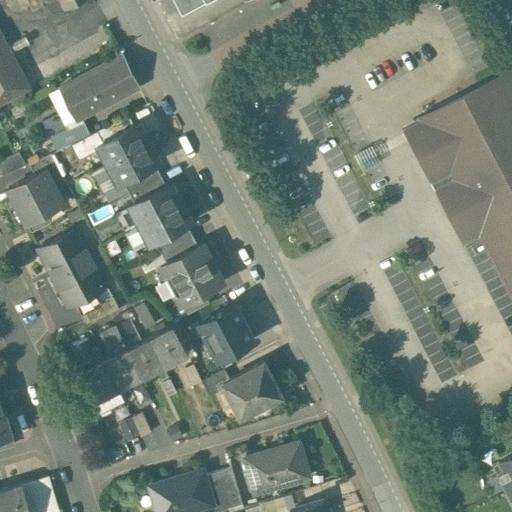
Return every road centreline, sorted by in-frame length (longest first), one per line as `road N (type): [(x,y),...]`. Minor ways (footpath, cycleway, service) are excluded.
road 1 (tertiary): [(168,78),(393,511)]
road 2 (residential): [(168,78),(317,0)]
road 3 (residential): [(63,437),(0,292)]
